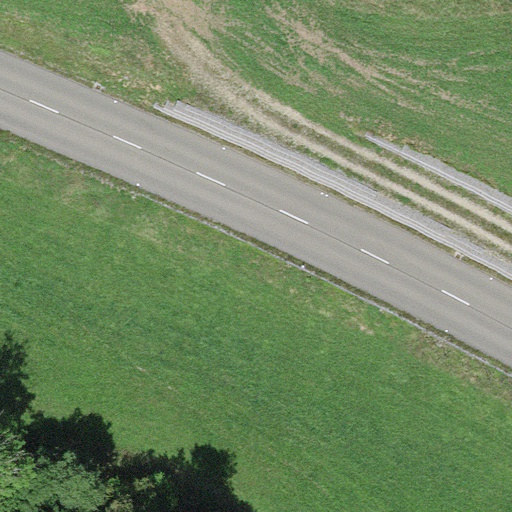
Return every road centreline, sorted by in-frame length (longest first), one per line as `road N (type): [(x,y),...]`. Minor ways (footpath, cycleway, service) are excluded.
road 1 (tertiary): [(0,103),(366,264),(511,344)]
road 2 (track): [(176,0),(170,72),(218,124),(511,275)]
